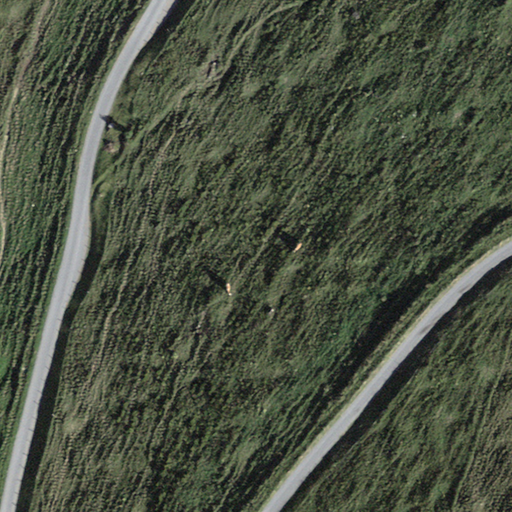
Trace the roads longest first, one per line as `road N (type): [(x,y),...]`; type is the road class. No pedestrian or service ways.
road 1 (track): [(6,511),(50,305),(70,258),(90,125),(160,0)]
road 2 (track): [(269,511),(446,299),(511,247)]
